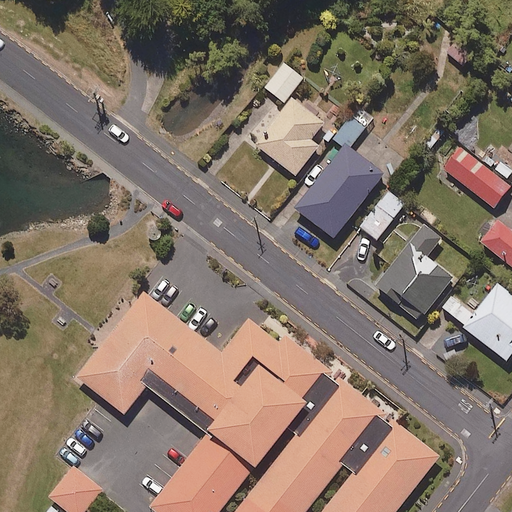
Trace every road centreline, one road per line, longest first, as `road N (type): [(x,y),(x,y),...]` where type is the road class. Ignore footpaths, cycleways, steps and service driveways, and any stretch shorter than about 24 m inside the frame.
road 1 (tertiary): [(506,450),(0,48)]
road 2 (unknown): [(264,45),(184,162)]
